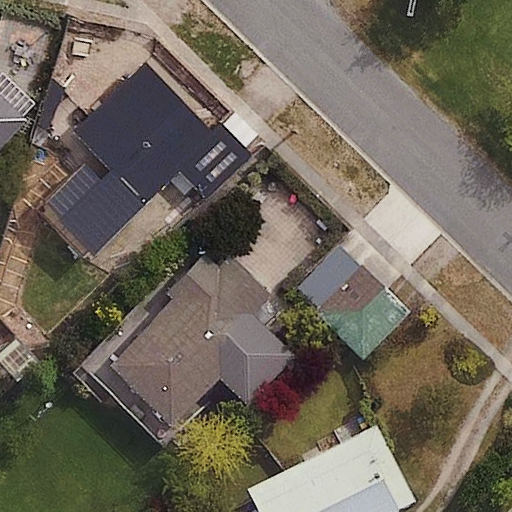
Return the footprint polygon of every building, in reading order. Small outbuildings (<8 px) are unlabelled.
[(131,79),(71,136),(139,207),(199,150),(131,79)] [(0,146),(22,125),(0,102),(0,146)] [(350,243),(299,298),(355,350),(406,295),(350,243)] [(208,248),(97,362),(173,435),(221,386),(246,411),(297,357),(259,320),(271,308),(208,248)] [(378,433),(243,502),(247,511),(405,511),(416,507),(378,433)]
